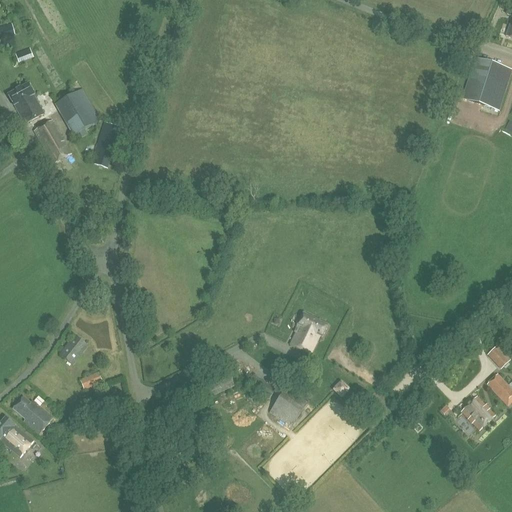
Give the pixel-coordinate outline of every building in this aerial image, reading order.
[(0,39),(16,35),(13,24),(0,27),(0,39)] [(19,64),(34,58),(31,49),(15,55),(19,64)] [(500,112),(511,72),(511,70),(476,59),(463,100),(500,112)] [(26,126),(45,115),(34,96),(35,95),(29,84),(9,96),(15,107),(15,106),(26,126)] [(75,137),(101,121),(83,90),(57,106),(75,137)] [(44,106),(49,120),(55,118),(50,103),(44,106)] [(54,166),(72,155),(53,121),(35,132),(54,166)] [(114,165),(126,130),(105,123),(93,158),(97,159),(95,165),(108,169),(110,163),(114,165)] [(0,157),(14,147),(7,138),(0,142),(0,157)] [(323,338),(328,326),(304,314),(298,326),(300,327),(291,346),(310,355),(319,336),(323,338)] [(74,366),(89,347),(76,336),(61,355),(74,366)] [(501,371),(511,361),(498,346),(488,356),(501,371)] [(229,372),(194,388),(201,402),(235,386),(234,383),(229,372)] [(85,391),(103,383),(99,373),(81,381),(85,391)] [(255,375),(248,385),(270,400),(276,390),(255,375)] [(508,407),(511,403),(511,390),(498,376),(488,385),(508,407)] [(292,429),(308,404),(287,390),(270,413),(292,429)] [(91,410),(109,404),(107,396),(88,402),(91,410)] [(40,436),(54,420),(33,402),(31,404),(24,398),(13,410),(26,421),(24,423),(40,436)] [(462,413),(463,414),(480,432),(496,417),(478,398),(462,413)] [(0,441),(20,459),(34,443),(15,427),(16,426),(6,418),(0,425),(0,441)] [(187,451),(206,444),(203,434),(184,441),(187,451)]
